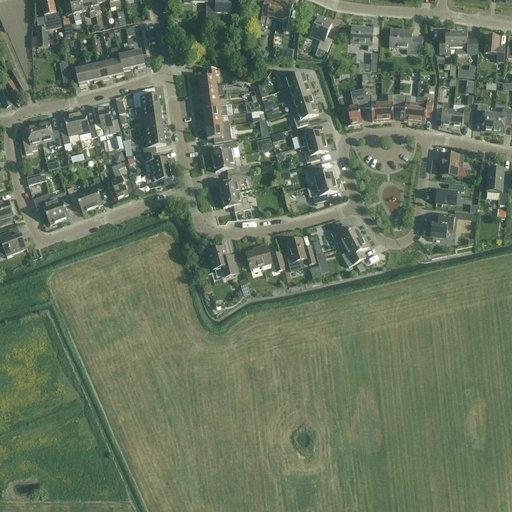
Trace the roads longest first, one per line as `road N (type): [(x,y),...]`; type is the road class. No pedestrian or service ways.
road 1 (residential): [(187,192),(42,242),(11,170),(13,120)]
road 2 (residential): [(360,207),(296,225),(211,234),(187,192)]
road 3 (residential): [(424,137),(407,237),(394,243),(378,236),(360,207)]
road 4 (residential): [(13,120),(166,74)]
